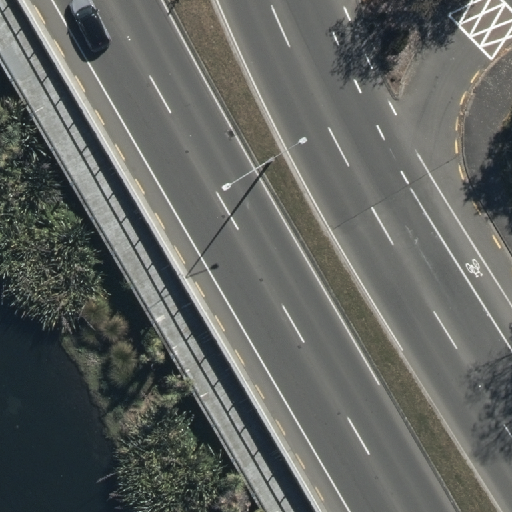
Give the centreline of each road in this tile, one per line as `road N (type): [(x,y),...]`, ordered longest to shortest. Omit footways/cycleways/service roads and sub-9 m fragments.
road 1 (primary): [(404,511),(110,0)]
road 2 (residential): [(511,5),(488,20),(433,90),(394,245)]
road 3 (primary): [(269,0),(314,102),(394,245)]
road 4 (primary): [(394,245),(511,435)]
